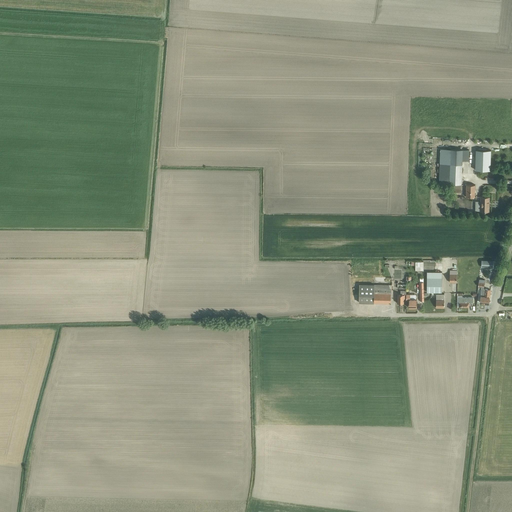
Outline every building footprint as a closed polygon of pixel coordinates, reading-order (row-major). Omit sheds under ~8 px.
[(440,148),(439,183),(461,184),(462,149),(440,148)] [(476,149),(475,170),(490,170),(490,165),(491,150),(476,149)] [(466,184),(466,196),(474,197),(475,184),(466,184)] [(453,185),(453,194),(461,194),(461,186),(453,185)] [(476,201),(475,210),(480,210),(489,211),(489,197),(480,196),(480,201),(476,201)] [(416,262),(416,271),(424,271),(424,262),(416,262)] [(442,272),(427,272),(427,278),(426,292),(442,292),(442,278),(442,272)] [(359,284),(358,302),(390,303),(391,284),(378,284),(378,281),(376,281),(376,284),(374,284),(359,284)] [(480,296),(479,302),(488,304),(490,290),(485,289),(484,294),(481,294),(480,296)] [(400,294),(397,294),(397,303),(403,303),(403,298),(404,298),(404,295),(406,295),(406,294),(406,290),(400,290),(400,294)] [(416,307),(416,299),(416,294),(414,294),(410,294),(406,294),(406,295),(406,299),(408,299),(408,307),(416,307)] [(442,294),(436,294),(436,295),(436,307),(444,308),(444,297),(444,295),(444,294),(442,294)] [(473,297),(458,297),(458,307),(468,307),(468,302),(473,302),(473,297)]
